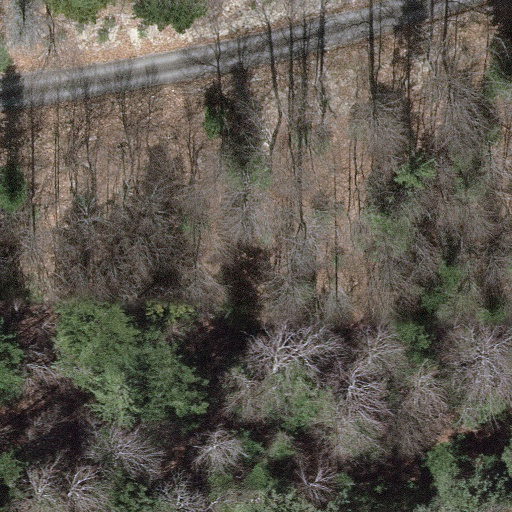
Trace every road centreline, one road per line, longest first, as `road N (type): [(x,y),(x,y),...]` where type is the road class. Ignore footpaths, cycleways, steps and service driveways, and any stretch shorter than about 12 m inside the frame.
road 1 (track): [(0,424),(511,321)]
road 2 (unclassified): [(450,0),(259,53),(0,92)]
